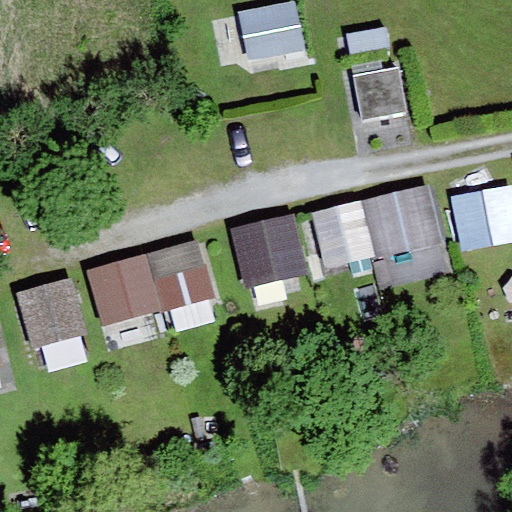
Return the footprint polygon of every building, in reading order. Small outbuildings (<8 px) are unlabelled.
[(294,0),(290,0),(237,11),(247,61),(305,50),(294,0)] [(364,122),(409,114),(401,68),(356,75),(364,122)] [(429,187),(313,213),(326,269),(441,243),(429,187)] [(511,187),(455,195),(463,249),(511,242),(511,187)] [(296,218),(238,227),(246,279),(304,270),(296,218)] [(171,330),(218,321),(202,244),(94,266),(111,346),(171,334),(171,330)] [(19,289),(28,349),(84,341),(75,281),(19,289)]
